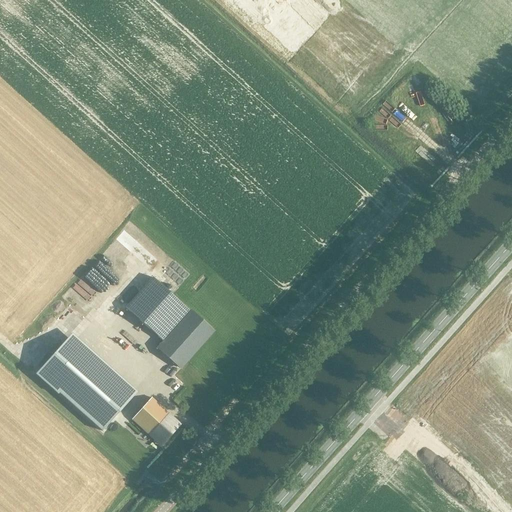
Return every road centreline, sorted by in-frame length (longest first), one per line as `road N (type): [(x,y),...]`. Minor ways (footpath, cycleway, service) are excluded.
road 1 (tertiary): [(161,511),(511,120)]
road 2 (secondary): [(271,511),(511,244)]
